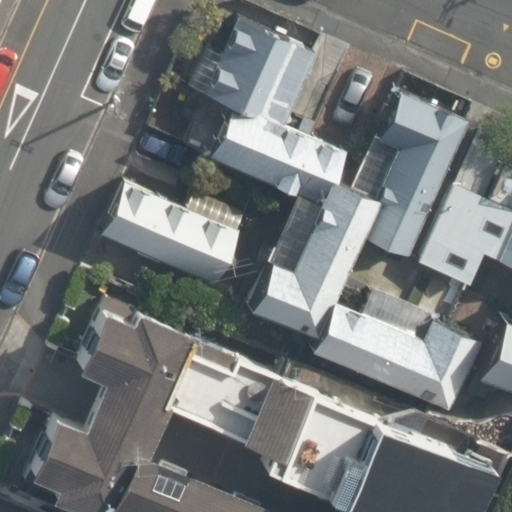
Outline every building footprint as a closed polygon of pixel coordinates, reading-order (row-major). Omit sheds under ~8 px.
[(311,22),(257,0),(222,0),(193,68),(226,82),(277,103),(311,22)] [(461,97),(393,68),(372,120),(391,128),(369,180),(353,219),(401,239),(461,97)] [(277,103),(226,82),(202,137),(319,186),(328,163),(342,130),(277,103)] [(328,163),(319,186),(291,253),(265,242),(242,297),(308,324),(325,284),(353,219),(369,180),(328,163)] [(235,217),(120,167),(96,222),(211,272),(235,217)] [(511,195),(509,202),(445,174),(411,253),(463,276),(476,246),(511,261),(511,195)] [(415,321),(325,284),(308,324),(304,335),(443,393),(472,324),(423,304),(415,321)] [(409,399),(288,349),(281,362),(148,302),(106,291),(90,291),(66,351),(105,370),(85,419),(54,407),(31,471),(59,479),(54,490),(109,511),(114,504),(132,511),(471,511),(491,462),(487,444),(409,399)] [(511,318),(495,311),(470,367),(511,385),(511,318)]
